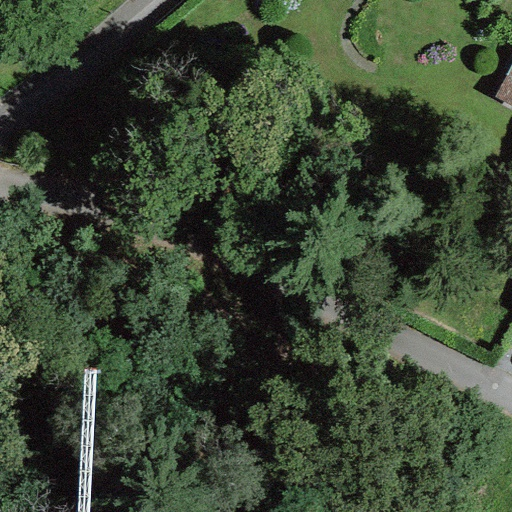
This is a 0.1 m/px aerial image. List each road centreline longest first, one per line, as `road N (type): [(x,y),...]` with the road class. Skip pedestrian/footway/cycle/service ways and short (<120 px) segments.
road 1 (residential): [(0,199),(240,286),(511,406)]
road 2 (residential): [(0,132),(150,0)]
